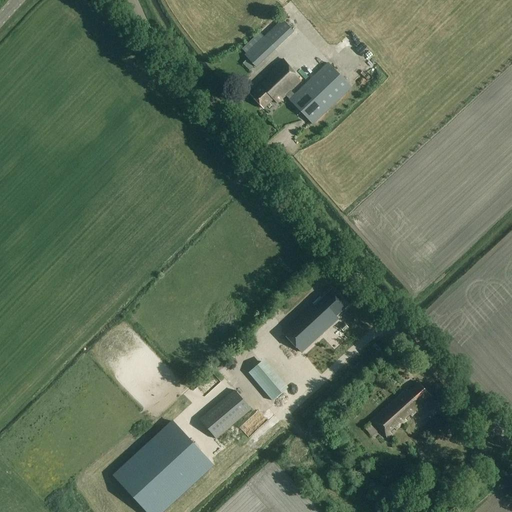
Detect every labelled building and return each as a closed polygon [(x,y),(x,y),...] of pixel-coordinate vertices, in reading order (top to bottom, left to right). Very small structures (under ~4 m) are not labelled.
[(290,5),(278,12),(283,20),(295,13),(290,5)] [(267,78),(265,80),(250,95),(263,109),(273,99),(277,103),(284,96),(313,125),(351,88),(327,63),(295,95),(290,90),(322,60),(317,53),(300,32),(284,46),(291,54),(284,60),(283,59),(265,76),(267,78)] [(239,51),(244,56),(247,60),(254,67),(256,69),(275,50),(263,37),(259,33),(239,51)] [(350,47),(345,54),(355,60),(359,53),(350,47)] [(302,353),(338,319),(336,316),(346,306),(332,291),(314,307),(312,304),(282,331),(302,353)] [(344,324),(339,328),(343,332),(348,328),(344,324)] [(266,358),(248,373),(272,401),(290,387),(266,358)] [(431,397),(419,384),(408,393),(407,390),(371,422),(387,439),(422,408),(421,406),(431,397)] [(216,440),(251,410),(235,391),(200,421),(216,440)] [(289,404),(280,412),(284,416),(293,408),(289,404)] [(161,420),(98,480),(131,511),(165,511),(211,472),(161,420)] [(332,465),(324,473),(328,477),(336,469),(332,465)] [(344,475),(339,470),(331,478),(336,483),(344,475)]
